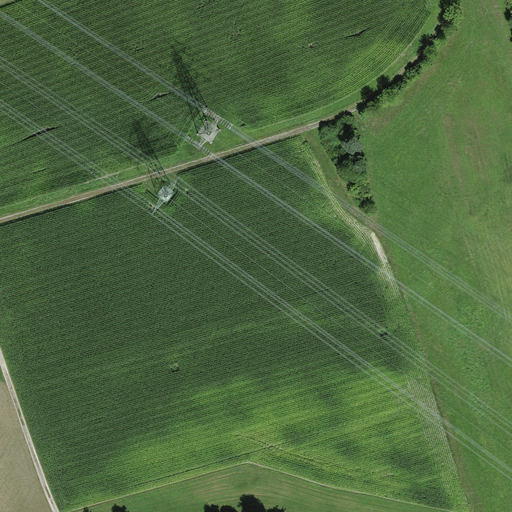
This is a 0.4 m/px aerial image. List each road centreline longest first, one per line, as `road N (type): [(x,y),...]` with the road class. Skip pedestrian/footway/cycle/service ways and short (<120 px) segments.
road 1 (track): [(0,221),(328,119),(410,65),(453,0)]
road 2 (track): [(0,360),(53,511)]
